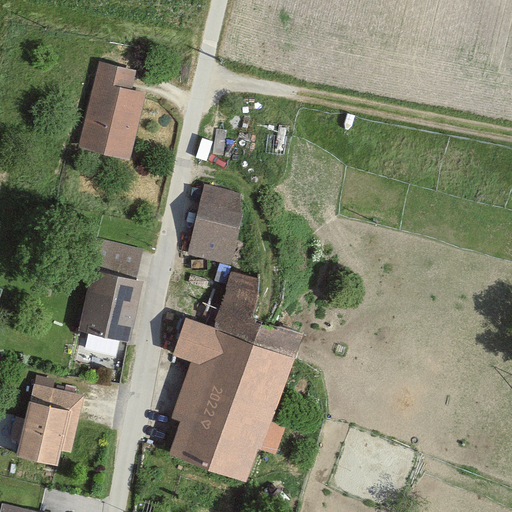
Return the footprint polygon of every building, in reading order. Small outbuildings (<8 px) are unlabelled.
[(104,64),(82,150),(134,163),(151,95),(137,91),(140,72),(104,64)] [(236,269),(247,228),(202,216),(191,257),(236,269)] [(141,269),(144,243),(101,238),(98,264),(141,269)] [(87,352),(121,358),(124,336),(137,339),(149,280),(96,269),(83,328),(91,329),(87,352)] [(175,454),(249,481),(274,431),(302,357),(297,355),(305,331),(265,316),(268,278),(236,272),(227,305),(208,300),(202,317),(190,315),(175,357),(195,364),(178,413),(189,417),(175,454)] [(66,463),(87,389),(36,375),(15,449),(66,463)] [(43,511),(6,503),(4,511),(43,511)]
